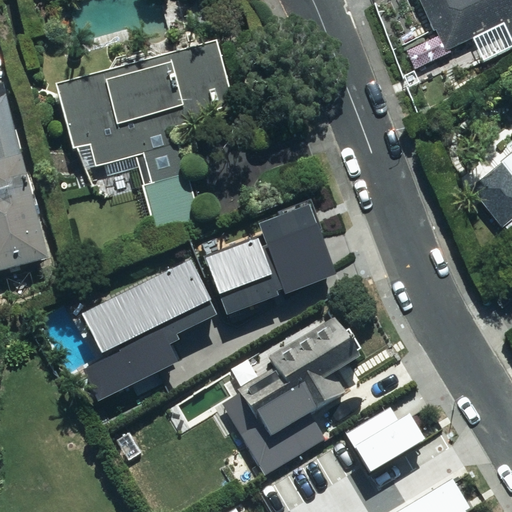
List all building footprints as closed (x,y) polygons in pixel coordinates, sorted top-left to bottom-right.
[(511,0),(411,0),(440,56),(493,29),(503,49),(511,44),(511,0)] [(209,50),(43,95),(64,163),(80,158),(85,174),(131,160),(153,231),(196,218),(176,151),(234,133),(209,50)] [(18,168),(0,115),(0,282),(41,269),(8,171),(18,168)] [(511,149),(504,157),(506,160),(464,198),(498,235),(511,221),(511,149)] [(225,307),(229,317),(337,276),(309,203),(260,222),(263,232),(205,254),(225,307)] [(105,357),(83,369),(100,402),(181,361),(172,343),(182,338),(178,331),(214,312),(187,260),(82,313),(105,357)] [(278,375),(228,405),(267,467),(320,434),(306,412),(346,387),(337,373),(364,356),(335,311),(265,355),(278,375)] [(393,407),(350,431),(372,470),(429,438),(414,411),(400,419),(393,407)] [(456,479),(401,511),(464,511),(473,506),(456,479)] [(250,511),(244,502),(226,511),(250,511)]
